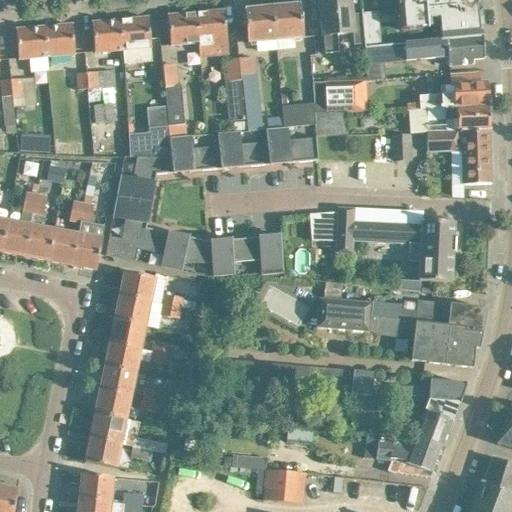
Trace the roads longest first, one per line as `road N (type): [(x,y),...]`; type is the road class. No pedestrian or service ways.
road 1 (residential): [(511,210),(300,196),(197,202)]
road 2 (residential): [(46,469),(74,312),(65,296),(0,279)]
road 3 (tertiary): [(439,511),(492,372),(511,290)]
